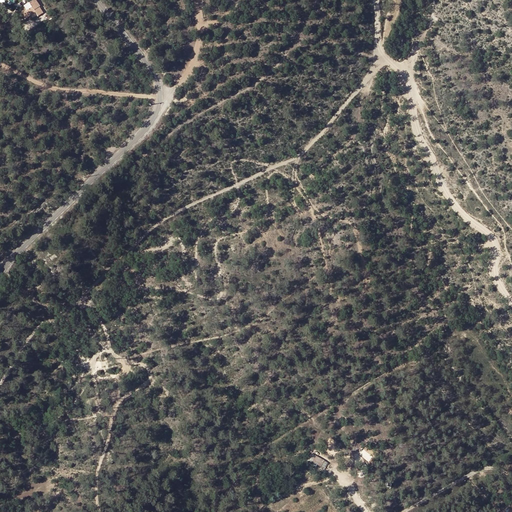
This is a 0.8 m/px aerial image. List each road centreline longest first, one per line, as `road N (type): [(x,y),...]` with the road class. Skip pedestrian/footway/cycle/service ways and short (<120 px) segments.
road 1 (track): [(383,59),(299,156),(179,211),(61,319),(43,321),(0,382)]
road 2 (tertiary): [(0,275),(141,134),(163,98),(158,71),(96,0)]
road 3 (track): [(376,0),(383,59),(408,67),(418,128),(453,205),(494,237),(496,276),(511,303)]
road 4 (track): [(0,64),(63,90),(163,98),(186,75),(199,41),(198,0)]
road 5 (residential): [(511,477),(477,470),(405,511)]
